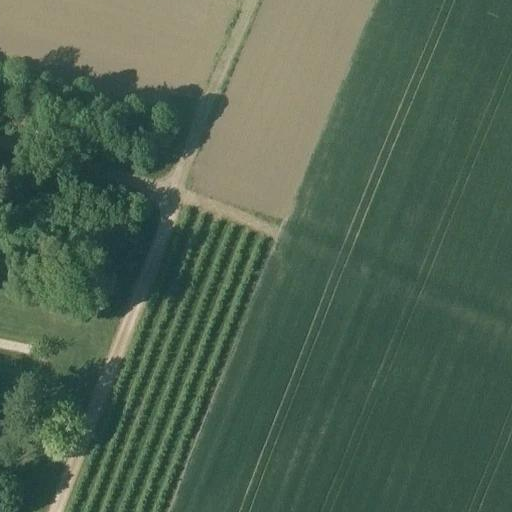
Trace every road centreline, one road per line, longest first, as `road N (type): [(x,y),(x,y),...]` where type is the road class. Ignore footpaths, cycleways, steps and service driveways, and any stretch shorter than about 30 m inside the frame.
road 1 (track): [(171,194),(511,334)]
road 2 (track): [(50,511),(171,194)]
road 3 (track): [(171,194),(255,0)]
road 4 (track): [(171,194),(0,150)]
